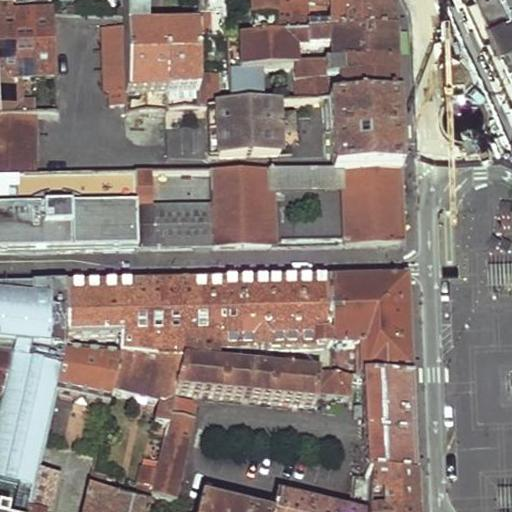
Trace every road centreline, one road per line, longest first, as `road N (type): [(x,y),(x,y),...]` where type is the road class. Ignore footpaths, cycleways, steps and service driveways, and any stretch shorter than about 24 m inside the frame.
road 1 (residential): [(429,269),(0,273)]
road 2 (residential): [(429,269),(440,511)]
road 3 (residential): [(424,0),(432,181)]
